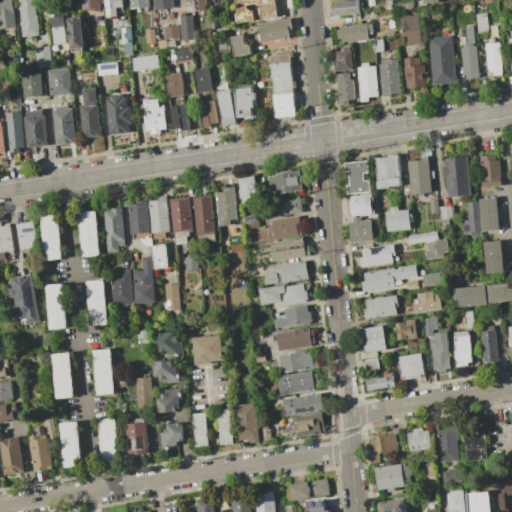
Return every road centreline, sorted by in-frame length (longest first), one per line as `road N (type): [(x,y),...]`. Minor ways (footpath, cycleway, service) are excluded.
road 1 (residential): [(0,193),(511,108)]
road 2 (residential): [(321,139),(355,511)]
road 3 (residential): [(0,505),(350,449)]
road 4 (residential): [(347,414),(511,386)]
road 5 (residential): [(309,0),(321,139)]
